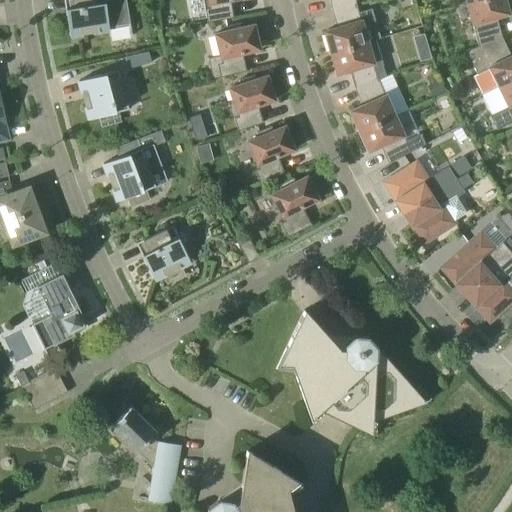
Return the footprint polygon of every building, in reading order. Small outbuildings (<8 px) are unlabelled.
[(109,29),(109,27),(129,24),(128,19),(129,18),(125,0),(63,0),(69,36),(109,29)] [(207,22),(233,18),(230,0),(208,0),(210,8),(205,9),(207,22)] [(329,0),(332,10),(356,4),(355,0),(329,0)] [(478,46),(502,37),(496,18),(509,14),(505,0),(478,0),(466,3),(478,46)] [(324,32),(330,53),(367,42),(364,30),(377,26),(372,10),(359,14),(356,4),(332,10),(337,28),(324,32)] [(208,58),(213,79),(246,71),(242,53),(259,49),(253,25),(242,27),(241,23),(226,26),(227,31),(215,34),(220,55),(208,58)] [(502,37),(478,46),(466,51),(477,74),(473,76),(481,93),(479,94),(480,96),(498,87),(511,79),(511,54),(511,56),(502,37)] [(375,39),(367,42),(330,53),(337,74),(349,70),(355,88),(378,79),(386,77),(375,39)] [(416,51),(420,62),(431,58),(428,48),(416,51)] [(128,68),(150,63),(148,51),(125,56),(128,68)] [(128,109),(118,70),(79,80),(89,120),(100,116),(103,125),(119,120),(117,112),(128,109)] [(234,118),(238,131),(263,122),(258,106),(275,100),(267,76),(255,80),(254,75),(239,80),(241,84),(229,88),(238,117),(234,118)] [(359,131),(394,115),(378,79),(355,88),(362,105),(350,111),(359,131)] [(507,106),(494,112),(489,114),(496,129),(511,120),(511,79),(498,87),(507,106)] [(427,86),(432,98),(445,92),(439,80),(427,86)] [(0,141),(10,140),(2,103),(0,93),(0,141)] [(394,115),(359,131),(368,151),(380,146),(388,163),(426,144),(421,134),(406,140),(394,115)] [(203,126),(192,130),(196,139),(206,136),(203,126)] [(259,137),(247,141),(259,169),(255,171),(260,183),(284,173),(277,156),(294,149),(284,126),(273,131),(271,126),(257,132),(259,137)] [(200,164),(213,160),(209,143),(195,147),(200,164)] [(153,145),(141,149),(103,163),(118,201),(128,197),(131,205),(148,199),(145,190),(155,186),(166,181),(153,145)] [(429,150),(418,154),(426,173),(436,169),(429,150)] [(463,156),(448,165),(456,177),(471,168),(463,156)] [(403,213),(456,179),(448,166),(427,180),(416,161),(384,182),(403,213)] [(0,177),(8,175),(5,162),(0,163),(0,177)] [(467,173),(456,179),(403,213),(423,244),(455,223),(443,205),(464,192),(462,188),(472,182),(467,173)] [(280,223),(287,237),(311,225),(302,207),(318,199),(306,176),(296,182),(293,178),(279,185),(282,189),(271,194),(285,221),(280,223)] [(28,189),(12,195),(9,181),(0,182),(0,207),(0,208),(0,224),(0,225),(3,229),(6,232),(9,234),(10,235),(13,242),(43,231),(28,189)] [(154,279),(164,274),(168,282),(183,274),(180,266),(190,261),(172,225),(136,243),(154,279)] [(465,295),(511,253),(502,242),(494,248),(480,232),(441,267),(465,295)] [(248,263),(259,257),(247,235),(236,240),(248,263)] [(511,242),(509,238),(503,243),(511,253),(511,252),(511,242)] [(511,252),(511,253),(465,295),(489,322),(511,301),(511,289),(504,280),(511,272),(511,252)] [(36,263),(40,270),(46,267),(42,260),(36,263)] [(78,315),(81,313),(62,274),(36,286),(50,315),(31,324),(44,349),(74,335),(73,332),(84,326),(78,315)] [(377,436),(377,424),(378,418),(431,399),(418,385),(415,391),(378,349),(375,349),(375,346),(367,337),(354,336),(344,344),(344,349),(339,349),(304,310),(275,369),(293,370),(312,423),(326,411),(377,436)] [(34,410),(52,400),(67,392),(55,368),(29,382),(23,371),(15,375),(34,410)] [(170,503),(180,447),(180,446),(158,442),(153,437),(157,433),(131,407),(110,428),(136,453),(138,452),(153,467),(149,490),(153,490),(152,498),(148,498),(148,499),(170,503)] [(292,511),(288,494),(302,484),(246,450),(238,502),(234,504),(231,501),(219,499),(208,507),(207,511),(292,511)]
